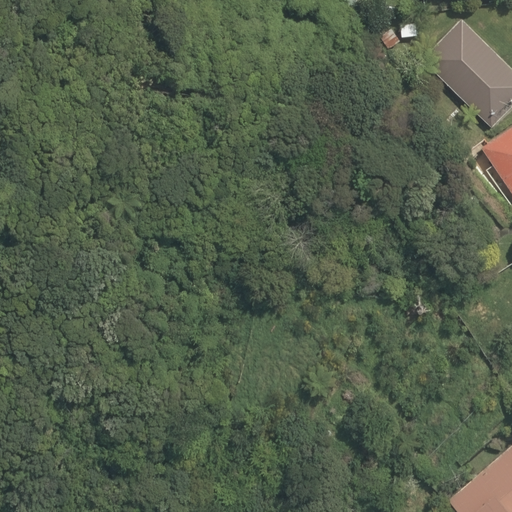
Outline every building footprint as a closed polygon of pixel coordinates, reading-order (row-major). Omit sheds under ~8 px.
[(424,59),(494,128),(511,109),(511,67),(463,19),(424,59)] [(413,21),(399,24),(402,38),(416,35),(413,21)] [(401,42),(392,28),(379,37),(389,51),(401,42)] [(511,127),(482,148),(511,192),(511,127)] [(491,390),(503,384),(498,374),(486,380),(491,390)] [(511,511),(511,445),(449,498),(460,511),(511,511)]
